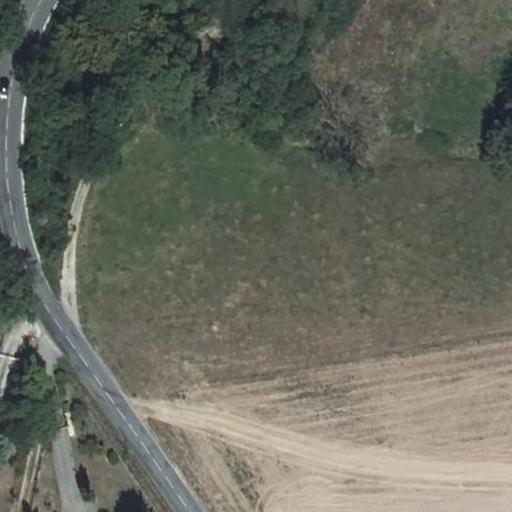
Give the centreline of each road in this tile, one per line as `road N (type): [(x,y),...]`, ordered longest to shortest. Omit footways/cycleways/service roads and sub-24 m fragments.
road 1 (track): [(20,511),(48,404),(64,260),(82,186),(135,103),(250,0)]
road 2 (tertiary): [(179,511),(39,311),(0,175)]
road 3 (tertiary): [(0,149),(12,55),(41,0)]
